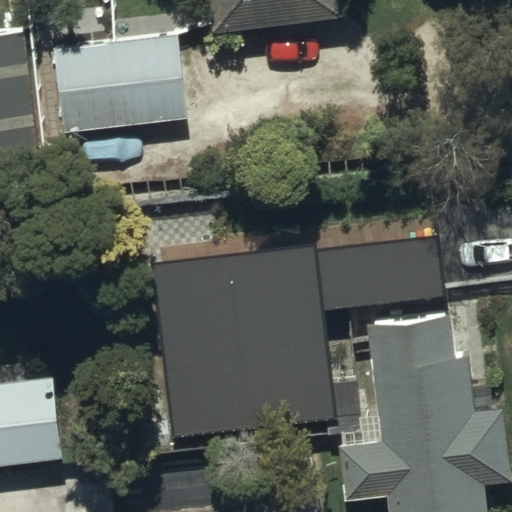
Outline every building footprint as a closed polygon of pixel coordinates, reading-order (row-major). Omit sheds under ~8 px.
[(203,0),(209,41),(341,25),(337,0),(203,0)] [(27,26),(0,29),(0,160),(43,155),(27,26)] [(181,36),(52,53),(63,142),(192,126),(181,36)] [(447,297),(439,233),(155,266),(175,439),(337,420),(324,311),(447,297)] [(448,313),(371,322),(384,440),(341,444),(348,505),(387,500),(388,511),(493,511),(490,485),(511,482),(511,450),(507,407),(477,410),(471,355),(453,357),(448,313)] [(0,449),(68,443),(59,355),(0,360),(0,449)]
